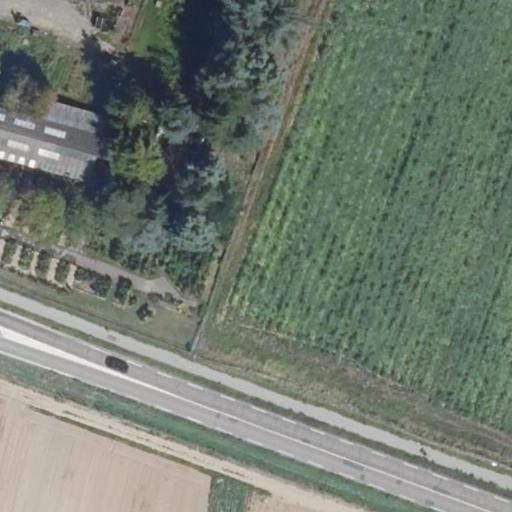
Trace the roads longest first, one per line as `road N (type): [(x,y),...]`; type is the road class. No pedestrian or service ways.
road 1 (primary): [(137,382),(493,511)]
road 2 (primary): [(137,382),(0,327)]
road 3 (primary): [(0,337),(137,382)]
